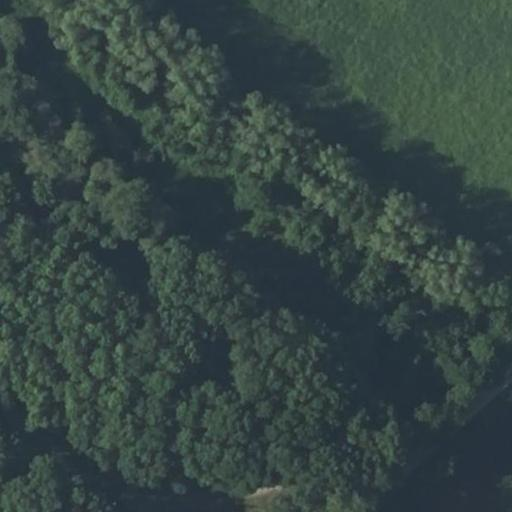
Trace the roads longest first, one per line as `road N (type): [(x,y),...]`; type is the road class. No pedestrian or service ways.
road 1 (track): [(511,372),(340,511)]
road 2 (track): [(0,396),(129,489)]
